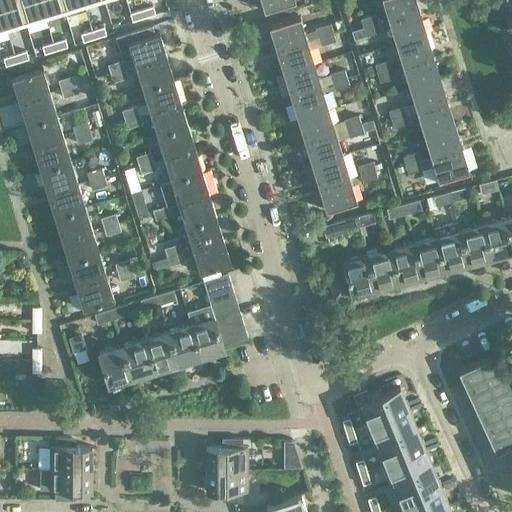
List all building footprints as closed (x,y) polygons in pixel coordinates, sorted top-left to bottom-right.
[(26,20),(19,0),(0,0),(0,5),(6,26),(26,20)] [(45,14),(40,0),(19,0),(26,20),(45,14)] [(65,8),(62,0),(40,0),(45,14),(65,8)] [(260,0),(264,9),(292,0),(260,0)] [(382,0),(388,18),(420,8),(417,0),(382,0)] [(153,5),(141,9),(144,17),(155,13),(153,5)] [(420,8),(388,18),(395,41),(427,31),(420,8)] [(144,17),(141,9),(130,12),(132,20),(144,17)] [(360,17),(363,25),(377,21),(375,12),(360,17)] [(268,25),(276,48),(307,39),(300,14),(268,25)] [(315,26),(317,35),(332,30),(330,21),(315,26)] [(380,30),(377,21),(363,25),(365,34),(380,30)] [(104,26),(92,29),(95,37),(106,34),(104,26)] [(95,37),(92,29),(81,33),(83,41),(95,37)] [(335,39),(332,30),(317,35),(320,43),(335,39)] [(134,64),(166,55),(159,31),(127,41),(134,64)] [(395,41),(403,64),(434,54),(427,31),(395,41)] [(65,38),(54,41),(56,49),(67,46),(65,38)] [(307,39),(276,48),(283,71),(314,61),(307,39)] [(56,49),(54,41),(42,45),(44,53),(56,49)] [(26,50),(15,54),(17,61),(29,58),(26,50)] [(17,61),(15,54),(3,57),(5,65),(17,61)] [(434,54),(403,64),(410,86),(441,77),(434,54)] [(134,64),(141,87),(173,77),(166,55),(134,64)] [(105,63),(108,72),(123,67),(120,58),(105,63)] [(374,63),(377,71),(392,67),(389,58),(374,63)] [(283,71),(290,94),(321,84),(314,61),(283,71)] [(370,65),(363,68),(365,76),(373,74),(370,65)] [(11,77),(18,100),(49,91),(42,67),(11,77)] [(126,76),(123,67),(108,72),(111,81),(126,76)] [(329,72),(332,80),(347,76),(344,67),(329,72)] [(394,76),(392,67),(377,71),(380,80),(394,76)] [(55,78),(58,87),(73,82),(70,73),(55,78)] [(349,85),(347,76),(332,80),(335,89),(349,85)] [(141,87),(148,110),(180,100),(173,77),(141,87)] [(410,86),(417,109),(448,100),(441,77),(410,86)] [(76,92),(73,82),(58,87),(61,96),(76,92)] [(321,84),(290,94),(297,117),(328,107),(321,84)] [(18,100),(25,123),(56,114),(49,91),(18,100)] [(148,110),(155,133),(187,123),(180,100),(148,110)] [(424,132),(455,123),(448,100),(417,109),(424,132)] [(388,109),(391,118),(406,113),(403,104),(388,109)] [(119,109),(122,118),(137,114),(134,105),(119,109)] [(297,117),(304,140),(335,130),(328,107),(297,117)] [(343,118),(346,127),(361,122),(358,113),(343,118)] [(409,122),(406,113),(391,118),(394,126),(409,122)] [(63,137),(56,114),(25,123),(32,146),(63,137)] [(140,123),(137,114),(122,118),(125,127),(140,123)] [(70,125),(72,134),(87,129),(84,120),(70,125)] [(364,131),(361,122),(346,127),(349,135),(364,131)] [(194,146),(187,123),(155,133),(162,156),(194,146)] [(424,132),(431,155),(462,145),(455,123),(424,132)] [(90,138),(87,129),(72,134),(75,143),(90,138)] [(335,130),(304,140),(311,162),(343,153),(335,130)] [(32,146),(39,169),(70,160),(63,137),(32,146)] [(462,145),(431,155),(438,179),(469,169),(462,145)] [(194,146),(162,156),(169,179),(201,169),(194,146)] [(403,155),(405,163),(420,159),(417,150),(403,155)] [(134,155),(136,164),(151,160),(148,151),(134,155)] [(311,162),(318,185),(350,176),(343,153),(311,162)] [(358,164),(360,173),(375,168),(372,159),(358,164)] [(423,168),(420,159),(405,163),(408,172),(423,168)] [(70,160),(39,169),(46,192),(77,183),(70,160)] [(154,169),(151,160),(136,164),(139,173),(154,169)] [(84,170),(86,179),(101,174),(98,165),(84,170)] [(378,177),(375,168),(360,173),(363,182),(378,177)] [(201,169),(169,179),(157,182),(164,205),(176,201),(207,192),(201,169)] [(104,184),(101,174),(86,179),(89,188),(104,184)] [(350,176),(318,185),(325,209),(357,199),(350,176)] [(495,178),(478,183),(480,193),(497,188),(495,178)] [(46,192),(53,215),(84,206),(77,183),(46,192)] [(464,186),(448,191),(451,201),(467,197),(464,186)] [(434,205),(451,201),(448,191),(431,195),(434,205)] [(207,192),(176,201),(183,224),(214,215),(207,192)] [(418,199),(402,203),(404,213),(421,209),(418,199)] [(388,218),(404,213),(402,203),(385,207),(388,218)] [(53,215),(60,238),(91,228),(84,206),(53,215)] [(166,206),(151,210),(154,219),(168,215),(166,206)] [(371,211),(355,216),(358,226),(374,221),(371,211)] [(98,217),(101,226),(116,221),(113,213),(98,217)] [(183,224),(190,247),(221,238),(214,215),(183,224)] [(345,229),(358,226),(355,216),(321,225),(324,237),(346,231),(345,229)] [(482,223),(491,257),(511,251),(511,243),(505,217),(482,223)] [(118,230),(116,221),(101,226),(104,235),(118,230)] [(433,227),(435,235),(444,269),(467,263),(458,229),(456,221),(433,227)] [(458,229),(467,263),(491,257),(482,223),(458,229)] [(60,238),(67,261),(98,251),(91,228),(60,238)] [(412,242),(421,275),(444,269),(435,235),(412,242)] [(228,261),(221,238),(190,247),(197,271),(228,261)] [(389,248),(398,281),(421,275),(412,242),(389,248)] [(162,248),(165,257),(180,252),(177,243),(162,248)] [(365,254),(374,288),(398,281),(389,248),(365,254)] [(67,261),(74,284),(105,274),(98,251),(67,261)] [(183,260),(180,252),(165,257),(168,265),(183,260)] [(374,288),(365,254),(342,260),(344,269),(328,274),(334,297),(351,293),(351,294),(374,288)] [(112,263),(115,272),(130,267),(127,259),(112,263)] [(133,276),(130,267),(115,272),(118,281),(133,276)] [(229,283),(226,272),(202,279),(205,291),(229,283)] [(112,298),(105,274),(74,284),(81,308),(112,298)] [(229,283),(205,291),(209,302),(233,295),(229,283)] [(172,289),(156,294),(159,303),(175,299),(172,289)] [(142,308),(159,303),(156,294),(139,299),(142,308)] [(233,295),(209,302),(212,314),(237,307),(233,295)] [(126,303),(110,307),(113,317),(129,313),(126,303)] [(32,307),(32,319),(40,319),(40,307),(32,307)] [(96,323),(113,317),(110,307),(93,313),(96,323)] [(237,307),(212,314),(213,315),(216,325),(240,318),(237,307)] [(216,325),(213,315),(190,322),(200,356),(223,349),(219,337),(216,325)] [(216,325),(219,337),(244,329),(240,318),(216,325)] [(40,319),(32,319),(32,332),(40,332),(40,319)] [(200,356),(190,322),(167,330),(178,363),(200,356)] [(223,349),(235,345),(247,341),(244,329),(219,337),(223,349)] [(178,363),(167,330),(144,337),(155,370),(178,363)] [(155,370),(144,337),(122,344),(132,377),(155,370)] [(132,377),(122,344),(98,351),(108,385),(132,377)] [(40,347),(36,347),(32,347),(32,360),(40,360),(40,347)] [(511,456),(511,369),(502,349),(458,370),(496,451),(511,443),(511,455),(511,456)] [(40,360),(32,360),(32,373),(40,373),(40,360)] [(361,402),(369,422),(369,423),(408,406),(399,385),(381,393),(379,388),(367,393),(369,398),(361,402)] [(416,426),(408,406),(369,423),(369,422),(365,423),(373,444),(416,426)] [(342,420),(346,432),(353,429),(349,418),(342,420)] [(425,446),(416,426),(373,444),(382,464),(425,446)] [(357,441),(353,429),(346,432),(349,443),(357,441)] [(68,436),(55,436),(55,446),(50,446),(50,468),(91,468),(91,446),(68,446),(68,436)] [(207,447),(207,468),(248,468),(248,447),(243,447),(243,437),(231,437),(230,447),(207,447)] [(293,439),(283,439),(283,466),(301,466),(293,439)] [(433,466),(425,446),(382,464),(390,484),(433,466)] [(356,461),(359,473),(367,470),(363,459),(356,461)] [(441,486),(433,466),(390,484),(399,504),(441,486)] [(55,490),(55,499),(68,499),(68,490),(92,490),(91,468),(50,468),(40,468),(40,489),(51,489),(51,490),(55,490)] [(230,499),(233,499),(243,499),(243,490),(247,490),(248,468),(207,468),(207,490),(230,490),(230,499)] [(371,482),(367,470),(359,473),(363,484),(371,482)] [(511,497),(511,474),(496,481),(505,501),(511,497)] [(401,511),(435,511),(449,506),(441,486),(399,504),(401,511)] [(267,504),(269,511),(308,511),(302,492),(267,504)] [(368,499),(373,511),(380,509),(376,496),(368,499)]
